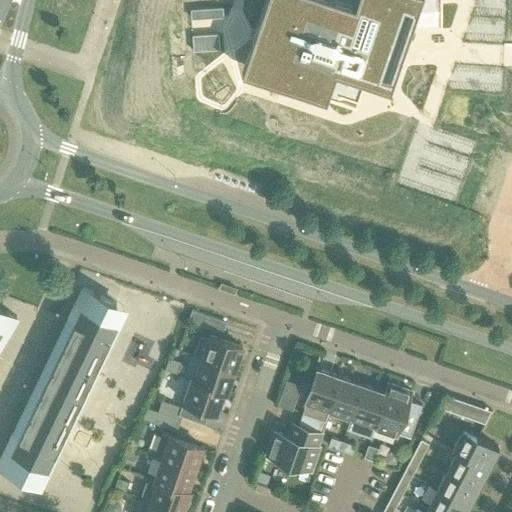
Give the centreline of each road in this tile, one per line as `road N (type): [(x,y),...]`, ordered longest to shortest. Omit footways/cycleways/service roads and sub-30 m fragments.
road 1 (secondary): [(15,187),(511,355)]
road 2 (secondary): [(511,303),(31,137)]
road 3 (residential): [(219,511),(282,321),(511,399)]
